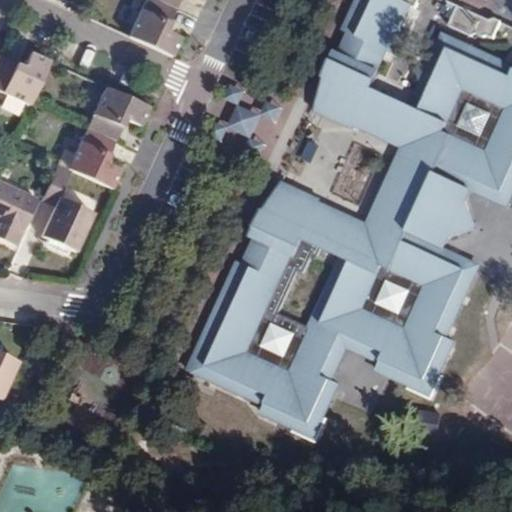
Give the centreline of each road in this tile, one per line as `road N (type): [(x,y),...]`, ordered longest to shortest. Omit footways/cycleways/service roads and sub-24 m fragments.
road 1 (residential): [(197,88),(104,304)]
road 2 (residential): [(197,88),(7,0)]
